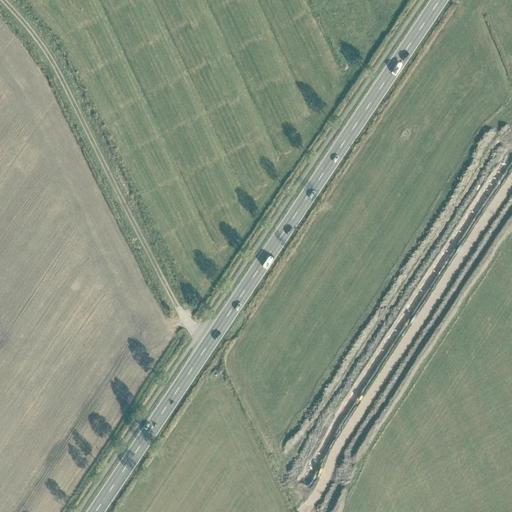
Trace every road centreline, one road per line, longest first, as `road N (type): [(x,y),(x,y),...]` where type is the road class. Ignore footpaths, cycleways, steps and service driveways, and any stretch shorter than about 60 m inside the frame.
road 1 (primary): [(97,511),(439,0)]
road 2 (track): [(209,343),(178,308),(47,49),(3,0)]
